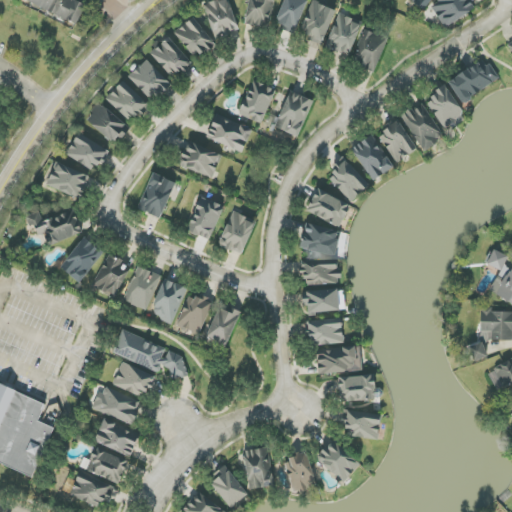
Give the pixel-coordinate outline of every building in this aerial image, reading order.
[(21,0),(79,23),(86,5),(74,0),(21,0)] [(239,30),(228,0),(219,0),(205,5),(216,37),(239,30)] [(273,0),(249,0),(245,24),(269,28),(273,0)] [(283,0),(276,26),(297,31),(305,0),(283,0)] [(431,0),(411,0),(422,10),(431,0)] [(476,9),(470,0),(441,0),(431,6),(446,28),(476,9)] [(336,10),(314,1),(300,35),(322,44),(336,10)] [(352,55),(361,20),(337,14),(328,49),(352,55)] [(216,44),(192,18),(176,33),(199,59),(216,44)] [(353,63),(374,72),(388,39),(367,30),(353,63)] [(151,53),(174,79),(192,63),(169,37),(151,53)] [(488,59),(449,82),(462,103),(500,80),(488,59)] [(154,102),(171,84),(146,60),(129,78),(154,102)] [(107,99),(132,123),(149,106),(124,81),(107,99)] [(239,115),(262,124),(276,90),(253,81),(239,115)] [(425,101),(444,128),(465,114),(446,87),(425,101)] [(275,127),(298,137),(313,102),(290,91),(275,127)] [(423,152),(443,141),(422,104),(402,115),(423,152)] [(114,145),(129,128),(105,105),(90,122),(114,145)] [(207,138),(243,153),(253,130),(217,114),(207,138)] [(417,149),(398,121),(378,134),(397,162),(417,149)] [(95,172),(108,151),(79,133),(66,154),(95,172)] [(394,167),(372,135),(351,149),(374,181),(394,167)] [(213,179),(223,156),(189,142),(179,165),(213,179)] [(327,178),(353,202),(370,184),(343,159),(327,178)] [(89,177),(58,162),(48,185),(79,199),(89,177)] [(175,181),(151,174),(140,211),(163,218),(175,181)] [(339,228),(351,206),(319,188),(307,210),(339,228)] [(187,230),(209,241),(225,207),(202,197),(187,230)] [(45,249),(83,232),(74,210),(44,222),(40,212),(31,216),(45,249)] [(244,254),(256,220),(231,212),(220,246),(244,254)] [(342,232),(309,224),(307,234),(303,234),(298,254),(317,259),(318,253),(336,257),(342,232)] [(103,252),(82,237),(61,269),(82,283),(103,252)] [(508,256),(494,250),(488,265),(502,271),(508,256)] [(108,255),(93,288),(116,298),(131,265),(108,255)] [(339,284),(338,260),(303,261),(304,286),(339,284)] [(148,310),(159,275),(139,268),(127,303),(148,310)] [(173,324),(187,288),(165,279),(151,315),(173,324)] [(345,312),(344,290),(303,291),(304,307),(309,307),(309,313),(345,312)] [(213,303),(191,293),(176,326),(199,336),(213,303)] [(219,307),(204,342),(225,351),(240,316),(219,307)] [(511,312),(492,312),(492,308),(480,308),(480,341),(511,340),(511,312)] [(311,345),(343,343),(342,319),(310,321),(311,345)] [(113,354),(159,372),(162,366),(171,369),(169,374),(181,379),(189,359),(167,350),(168,348),(122,330),(113,354)] [(468,347),(474,362),(488,357),(482,342),(468,347)] [(318,350),(319,374),(362,371),(360,348),(318,350)] [(511,360),(495,366),(501,388),(511,385),(511,386),(511,360)] [(113,384),(145,399),(156,377),(123,362),(113,384)] [(340,402),(375,401),(375,376),(339,377),(340,402)] [(0,385),(0,463),(35,479),(56,430),(39,422),(47,406),(0,385)] [(134,424),(142,401),(102,387),(94,410),(134,424)] [(380,414),(347,412),(345,437),(379,439),(380,414)] [(95,442),(130,457),(140,434),(105,419),(95,442)] [(361,465),(335,440),(317,459),(344,484),(361,465)] [(120,484),(129,461),(96,447),(86,470),(120,484)] [(244,451),(250,490),(274,486),(268,448),(244,451)] [(316,487),(308,451),(285,457),(293,493),(316,487)] [(211,484),(231,508),(248,494),(225,466),(215,474),(218,478),(211,484)] [(71,497),(100,506),(102,501),(109,504),(115,485),(78,474),(71,497)] [(185,511),(224,511),(200,492),(185,511)]
